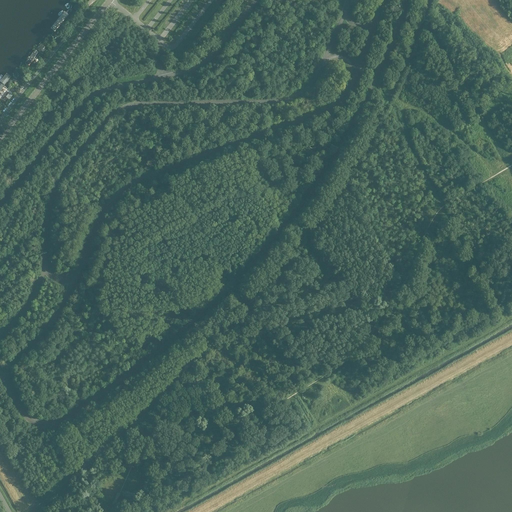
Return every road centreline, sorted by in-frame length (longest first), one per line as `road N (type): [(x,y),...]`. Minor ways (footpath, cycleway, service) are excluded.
road 1 (track): [(511,165),(431,218),(405,282),(344,362),(245,422),(147,439)]
road 2 (tertiary): [(109,0),(0,136)]
